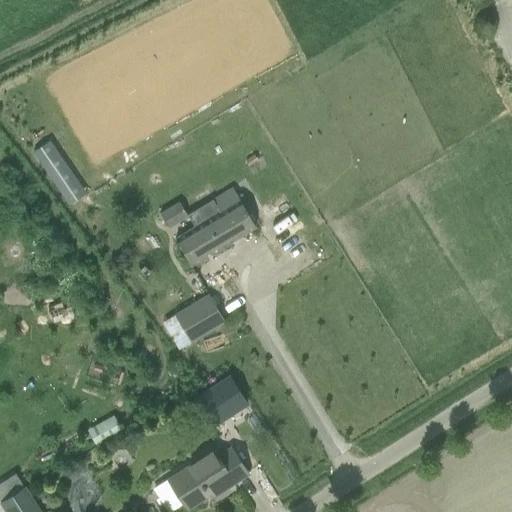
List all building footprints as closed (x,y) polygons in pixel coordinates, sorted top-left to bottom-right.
[(69,205),(89,192),(52,139),(33,152),(69,205)] [(176,239),(191,265),(256,227),(234,189),(188,216),(195,228),(176,239)] [(170,226),(189,216),(180,200),(161,211),(170,226)] [(225,322),(209,295),(176,315),(193,341),(225,322)] [(210,429),(248,404),(229,375),(191,400),(210,429)] [(116,415),(91,426),(97,439),(122,428),(116,415)] [(0,423),(0,459),(3,466),(19,458),(0,423)] [(168,480),(187,509),(217,489),(219,492),(248,474),(232,448),(218,457),(214,451),(168,480)] [(16,471),(0,483),(0,495),(1,497),(23,481),(16,471)] [(0,502),(0,503),(5,511),(41,511),(25,486),(0,502)]
